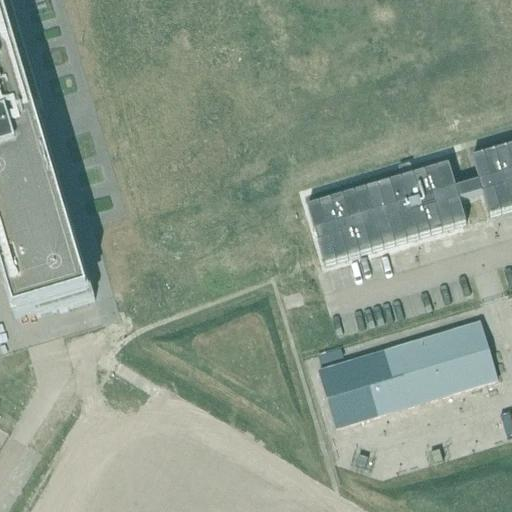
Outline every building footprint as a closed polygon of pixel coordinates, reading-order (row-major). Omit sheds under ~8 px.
[(0,0),(0,266),(16,322),(68,306),(69,311),(95,303),(42,126),(38,127),(34,115),(44,112),(10,0),(0,0)] [(511,149),(473,161),(479,184),(481,189),(483,196),(490,220),(511,213),(511,149)] [(447,169),(305,211),(323,270),(466,228),(458,204),(483,196),(481,189),(479,184),(454,192),(447,169)] [(389,255),(378,258),(384,278),(394,275),(389,255)] [(378,258),(368,261),(374,281),(384,278),(378,258)] [(368,261),(358,264),(364,284),(374,281),(368,261)] [(358,264),(348,267),(354,287),(364,284),(358,264)] [(348,267),(338,270),(344,290),(354,287),(348,267)] [(338,270),(328,273),(334,293),(344,290),(338,270)] [(328,273),(318,276),(324,296),(334,293),(328,273)] [(320,375),(337,433),(498,385),(481,327),(320,375)]
